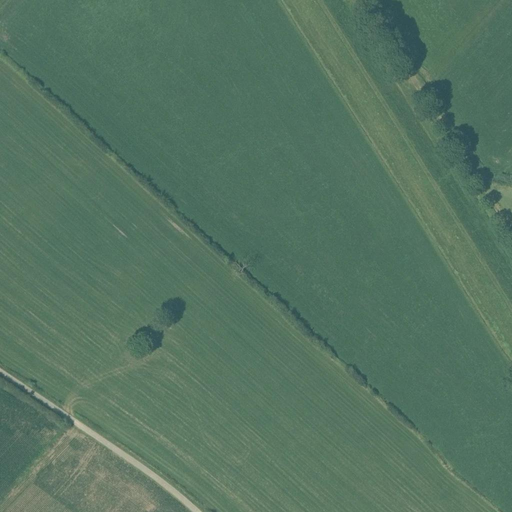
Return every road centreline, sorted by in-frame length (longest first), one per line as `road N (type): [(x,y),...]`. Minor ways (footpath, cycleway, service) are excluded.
road 1 (track): [(317,0),(511,307)]
road 2 (track): [(511,240),(362,0)]
road 3 (unclassified): [(194,511),(0,372)]
